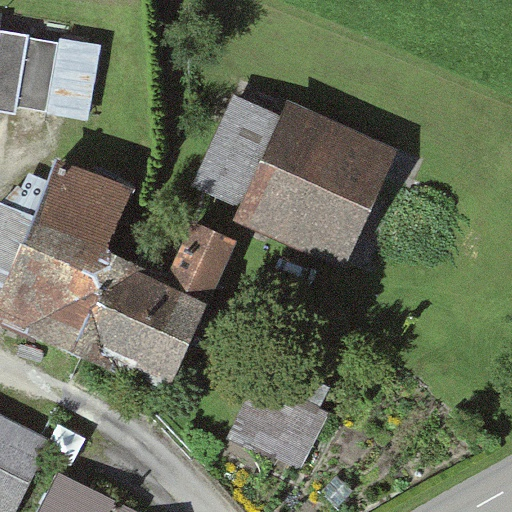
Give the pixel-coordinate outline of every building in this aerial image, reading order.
[(6,18),(0,17),(0,107),(17,111),(18,105),(91,118),(104,42),(62,35),(60,42),(31,36),(32,31),(4,27),(6,18)] [(401,143),(291,95),(284,109),(236,89),(197,180),(242,200),(235,214),(349,263),(401,143)] [(133,180),(56,147),(0,275),(0,312),(91,351),(133,255),(106,242),(133,180)] [(239,232),(195,213),(169,269),(211,288),(212,291),(239,232)] [(169,269),(133,255),(91,351),(168,385),(211,288),(169,269)] [(261,374),(231,433),(303,469),(333,409),(261,374)] [(14,511),(53,435),(0,408),(0,511),(14,511)] [(141,511),(143,508),(61,467),(38,511),(141,511)]
